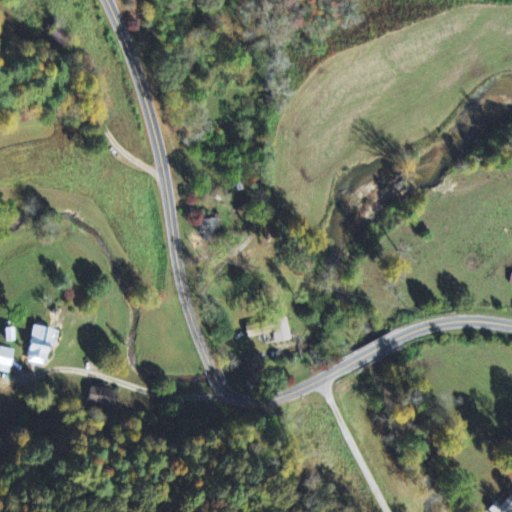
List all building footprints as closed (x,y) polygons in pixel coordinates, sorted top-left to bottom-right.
[(224,238),(223,221),(205,222),(206,238),(224,238)] [(58,332),(35,329),(30,366),(53,369),(58,332)] [(0,373),(14,375),(17,351),(1,349),(0,353),(0,373)] [(116,394),(87,387),(83,403),(112,410),(116,394)] [(499,504),(492,511),(511,511),(511,499),(503,509),(499,504)]
